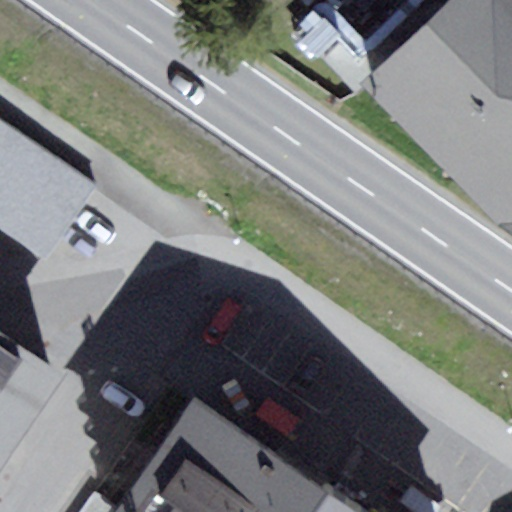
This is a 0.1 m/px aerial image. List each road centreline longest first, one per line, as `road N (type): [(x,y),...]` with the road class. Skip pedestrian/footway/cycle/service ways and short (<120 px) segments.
road 1 (residential): [(511,449),(252,272),(206,260),(59,291),(0,273)]
road 2 (primary): [(511,290),(88,0)]
